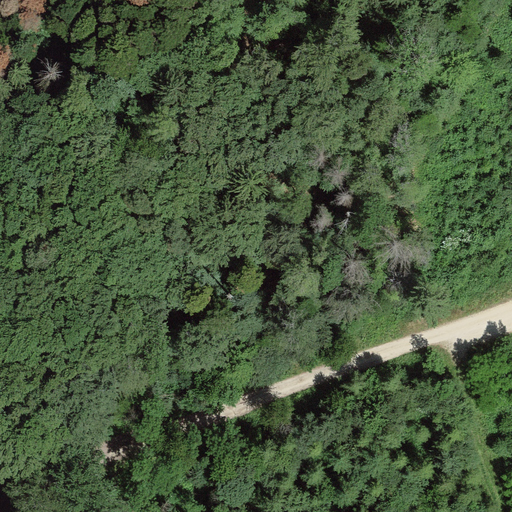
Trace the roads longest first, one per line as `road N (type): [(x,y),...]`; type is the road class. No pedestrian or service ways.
road 1 (track): [(511,300),(0,503)]
road 2 (unknown): [(444,329),(491,511)]
